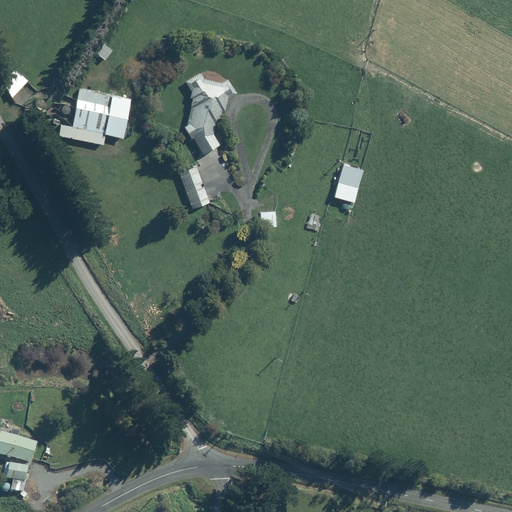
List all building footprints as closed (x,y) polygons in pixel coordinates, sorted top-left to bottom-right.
[(185,121),(180,124),(189,139),(192,137),(201,153),(218,143),(212,134),(213,126),(218,126),(219,110),(223,110),(225,98),(235,92),(225,77),(219,81),(202,78),(198,71),(183,81),(189,91),(185,121)] [(75,99),(71,120),(70,125),(70,127),(103,132),(110,93),(97,91),(95,102),(75,99)] [(64,130),(70,125),(64,118),(58,123),(64,130)] [(355,187),(360,168),(340,163),(335,181),(355,187)] [(195,166),(177,172),(190,207),(207,201),(206,199),(217,194),(215,188),(205,192),(195,166)] [(271,213),(262,213),(262,224),(271,224),(271,213)] [(36,442),(2,430),(0,437),(0,455),(29,465),(36,442)] [(24,492),(27,466),(8,463),(6,478),(14,479),(12,490),(24,492)]
